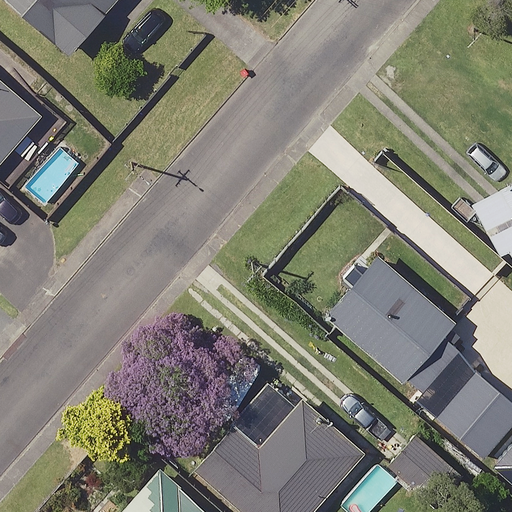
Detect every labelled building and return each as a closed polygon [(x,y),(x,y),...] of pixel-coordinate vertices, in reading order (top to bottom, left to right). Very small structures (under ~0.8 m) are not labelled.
[(6,0),(69,54),(116,0),(6,0)] [(0,164),(43,115),(0,78),(0,164)] [(511,180),(471,203),(503,261),(511,255),(511,180)] [(378,253),(327,314),(405,379),(456,318),(378,253)] [(511,421),(511,400),(477,369),(436,414),(482,455),(511,421)] [(235,423),(196,467),(246,511),(312,511),(366,452),(303,396),(259,445),(235,423)] [(466,473),(416,431),(389,463),(438,505),(466,473)] [(511,460),(510,459),(496,475),(511,488),(511,460)] [(211,511),(159,466),(118,511),(211,511)]
